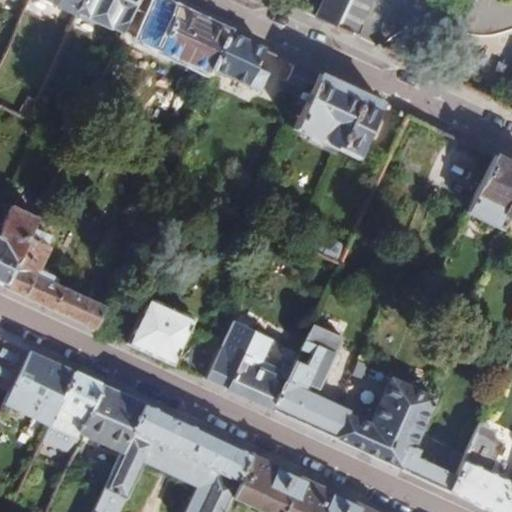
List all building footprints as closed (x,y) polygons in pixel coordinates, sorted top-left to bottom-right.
[(82,0),(44,0),(76,14),(77,11),(82,0)] [(136,0),(82,0),(77,11),(85,15),(83,19),(111,32),(114,29),(122,32),(134,5),(136,0)] [(229,31),(162,0),(136,0),(134,5),(150,13),(138,40),(210,73),(212,68),(229,31)] [(323,0),(315,18),(337,28),(350,0),(323,0)] [(373,0),(350,0),(337,28),(356,37),(373,0)] [(264,47),(229,31),(212,68),(257,89),(266,72),(255,66),(264,47)] [(318,73),(293,61),(282,84),(300,92),(308,95),(318,73)] [(356,159),(382,103),(318,73),(308,95),(300,92),(294,106),(301,109),(291,130),(356,159)] [(432,169),(445,177),(459,156),(446,147),(432,169)] [(511,163),(492,155),(465,213),(502,230),(509,218),(511,219),(511,163)] [(0,284),(3,286),(30,228),(31,227),(6,215),(0,228),(0,284)] [(30,228),(3,286),(91,326),(101,305),(56,285),(58,279),(37,270),(48,246),(42,244),(46,236),(30,228)] [(144,296),(122,341),(202,378),(217,345),(185,329),(191,318),(144,296)] [(224,389),(269,410),(291,362),(295,353),(283,348),(276,363),(260,355),(267,340),(272,342),(285,313),(263,303),(224,389)] [(340,338),(309,324),(297,349),(308,354),(302,367),(291,362),(269,410),(331,438),(446,491),(452,477),(415,460),(418,452),(412,450),(435,401),(389,380),(368,426),(342,414),(343,412),(309,396),(312,390),(315,392),(340,338)] [(28,351),(7,341),(0,355),(0,383),(11,389),(28,351)] [(4,404),(47,424),(48,422),(72,371),(28,351),(11,389),(4,404)] [(101,384),(72,371),(48,422),(81,438),(82,434),(79,433),(101,384)] [(143,404),(101,384),(79,433),(82,434),(121,451),(143,404)] [(248,452),(143,404),(121,451),(92,511),(118,511),(141,461),(194,486),(181,511),(220,511),(227,498),(248,452)] [(452,477),(446,491),(492,511),(511,511),(511,478),(510,483),(500,478),(503,471),(491,465),(500,445),(473,432),(452,477)] [(374,511),(248,452),(227,498),(258,511),(374,511)]
